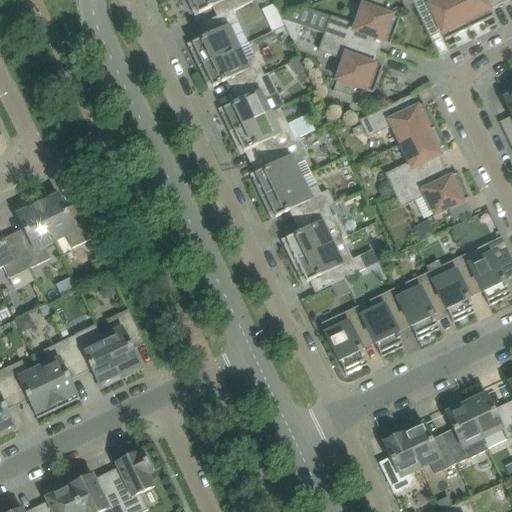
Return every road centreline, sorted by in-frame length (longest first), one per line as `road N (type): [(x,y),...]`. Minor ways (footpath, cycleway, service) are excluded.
road 1 (residential): [(339,419),(134,0)]
road 2 (tertiary): [(256,357),(97,28),(93,0)]
road 3 (residential): [(511,206),(462,108),(471,68),(511,48)]
road 4 (residential): [(339,419),(511,333)]
road 5 (residential): [(0,474),(156,399)]
road 6 (residential): [(0,190),(42,170),(45,157),(0,70)]
road 7 (residential): [(210,511),(156,399)]
